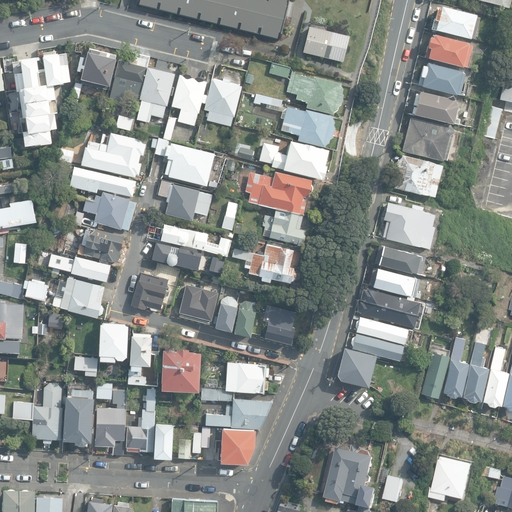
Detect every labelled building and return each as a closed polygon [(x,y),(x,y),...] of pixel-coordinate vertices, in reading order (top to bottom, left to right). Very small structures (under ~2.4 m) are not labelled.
[(136,0),(136,3),(279,38),(288,0),(136,0)] [(479,14),(436,5),(431,28),(473,38),(479,14)] [(315,27),(309,26),(303,52),(342,62),(349,36),(326,30),(325,27),(318,25),(315,27)] [(511,32),(495,100),(511,102),(511,32)] [(469,42),(430,33),(425,57),(464,65),(469,42)] [(222,54),(219,65),(245,71),(251,49),(236,46),(233,57),(222,54)] [(40,58),(13,62),(25,131),(21,131),(24,147),(52,142),(48,114),(50,113),(45,85),(70,81),(67,64),(58,65),(56,51),(39,54),(40,58)] [(114,59),(86,53),(80,80),(108,85),(114,59)] [(146,67),(118,60),(108,100),(136,107),(146,67)] [(463,72),(425,62),(418,85),(457,95),(463,72)] [(286,78),(289,67),(271,63),(268,73),(286,78)] [(175,74),(149,67),(136,119),(150,123),(152,115),(164,118),(175,74)] [(341,83),(291,72),(286,92),(297,94),(296,99),(308,102),(307,108),(333,114),(334,111),(337,110),(338,107),(341,105),(343,94),(342,92),(343,88),(340,86),(341,83)] [(206,82),(178,74),(170,106),(179,108),(177,117),(196,122),(206,82)] [(240,86),(212,79),(203,110),(213,113),(211,121),(230,126),(240,86)] [(446,97),(418,90),(413,113),(451,124),(456,106),(450,95),(446,97)] [(280,107),(282,100),(255,94),(253,103),(260,104),(260,102),(280,107)] [(500,109),(485,105),(478,135),(493,140),(500,109)] [(332,116),(287,106),(280,130),(299,135),(298,141),(324,147),(325,145),(328,143),(329,140),(332,138),(335,127),(333,125),(334,122),(332,119),(332,116)] [(444,126),(409,117),(402,151),(443,161),(449,134),(454,131),(448,123),(444,126)] [(99,141),(86,140),(80,164),(138,177),(147,139),(110,133),(109,136),(101,135),(99,141)] [(321,180),(329,149),(289,139),(286,154),(278,152),(279,147),(263,143),(258,163),(321,180)] [(216,153),(170,141),(166,158),(168,159),(165,173),(169,174),(168,178),(207,188),(216,153)] [(252,158),(254,149),(241,146),(238,155),(252,158)] [(440,163),(401,154),(393,187),(432,197),(440,163)] [(132,196),(136,179),(72,164),(67,186),(95,192),(97,187),(132,196)] [(310,183),(311,180),(275,171),(274,177),(250,171),(245,191),(251,192),(249,200),(299,212),(303,196),(308,197),(309,193),(312,192),(313,188),(310,183)] [(213,194),(161,180),(156,195),(168,198),(164,214),(190,221),(193,211),(207,214),(213,194)] [(0,193),(12,192),(11,184),(0,185),(0,193)] [(121,229),(130,200),(103,192),(102,197),(94,195),(93,200),(87,198),(83,211),(94,214),(92,220),(121,229)] [(0,228),(34,222),(30,199),(9,203),(10,206),(0,207),(0,228)] [(237,203),(226,201),(220,228),(231,230),(237,203)] [(434,214),(387,202),(383,220),(390,222),(386,237),(426,246),(434,214)] [(300,230),(302,216),(277,210),(275,217),(266,215),(261,237),(301,245),(301,244),(305,241),(306,235),(303,233),(304,230),(300,230)] [(232,238),(221,236),(218,248),(205,245),(208,233),(162,222),(158,239),(228,256),(232,238)] [(125,236),(87,227),(83,243),(65,239),(63,249),(119,263),(125,236)] [(203,253),(153,240),(149,258),(199,271),(203,253)] [(28,243),(14,242),(13,262),(26,263),(28,243)] [(290,266),(294,250),(267,244),(264,254),(254,252),(249,274),(291,282),(291,281),(295,279),(296,272),(293,270),(294,267),(290,266)] [(426,257),(381,246),(376,265),(421,276),(426,257)] [(112,265),(54,251),(52,259),(66,262),(64,271),(108,281),(112,265)] [(213,256),(209,271),(219,273),(222,258),(213,256)] [(422,280),(376,268),(371,287),(417,299),(422,280)] [(169,279),(137,273),(131,304),(162,311),(169,279)] [(105,286),(68,277),(63,298),(55,296),(53,306),(98,316),(105,286)] [(23,286),(0,280),(0,293),(21,298),(23,286)] [(48,285),(28,280),(24,295),(44,301),(48,285)] [(218,293),(185,285),(178,313),(211,321),(218,293)] [(423,302),(363,287),(356,313),(416,328),(423,302)] [(221,298),(214,327),(231,331),(238,303),(234,297),(227,295),(221,298)] [(240,304),(232,332),(249,337),(257,308),(252,302),(246,300),(240,304)] [(22,304),(0,302),(0,351),(20,353),(22,304)] [(300,312),(267,304),(263,320),(268,322),(264,337),(291,344),(300,312)] [(356,331),(403,343),(407,328),(360,316),(359,319),(356,321),(354,327),(356,329),(356,331)] [(125,355),(128,326),(125,324),(102,323),(99,324),(98,355),(114,356),(116,359),(121,360),(125,355)] [(352,346),(352,348),(398,360),(402,345),(355,333),(354,336),(352,337),(350,342),(352,346)] [(150,337),(133,336),(131,370),(141,371),(141,366),(148,366),(150,337)] [(460,396),(468,363),(465,362),(466,361),(463,360),(463,361),(460,361),(465,339),(455,337),(450,359),(449,358),(442,392),(446,393),(448,396),(453,397),(456,395),(460,396)] [(479,400),(487,367),(483,366),(485,357),(482,357),(485,344),(475,341),(470,363),(469,363),(461,396),(465,397),(467,401),(473,402),(476,400),(479,400)] [(499,405),(507,372),(499,370),(504,348),(495,346),(490,368),(489,368),(481,401),(485,402),(488,405),(493,406),(495,404),(499,405)] [(367,387),(375,355),(343,347),(336,374),(340,380),(367,387)] [(176,352),(162,352),(159,389),(198,391),(200,353),(187,353),(187,349),(177,348),(176,352)] [(437,398),(448,356),(432,352),(420,393),(424,394),(425,396),(431,398),(433,397),(437,398)] [(96,356),(75,355),(74,371),(85,371),(85,375),(95,376),(96,356)] [(272,364),(227,360),(226,389),(270,390),(272,364)] [(511,362),(510,372),(509,372),(501,405),(504,406),(507,410),(511,410),(511,362)] [(128,372),(127,382),(147,384),(148,374),(128,372)] [(41,404),(34,405),(32,434),(59,437),(61,406),(58,406),(59,387),(55,382),(47,381),(42,386),(41,404)] [(110,399),(111,383),(96,382),(95,398),(110,399)] [(70,395),(65,394),(61,438),(74,439),(75,442),(85,443),(88,441),(90,441),(93,389),(71,388),(70,395)] [(262,426),(272,400),(233,398),(233,391),(202,388),(202,399),(226,401),(225,415),(206,414),(206,423),(262,426)] [(112,408),(95,407),(92,447),(114,448),(115,438),(123,439),(126,390),(114,389),(112,408)] [(152,451),(155,390),(147,390),(146,409),(143,408),(142,417),(138,417),(138,426),(127,425),(126,449),(152,451)] [(30,419),(31,402),(14,401),(13,418),(30,419)] [(173,425),(155,424),(153,458),(171,459),(173,425)] [(263,430),(223,426),(219,459),(250,463),(263,430)] [(193,438),(179,437),(178,457),(192,457),(193,438)] [(366,486),(373,457),(371,452),(362,450),(359,452),(353,451),(350,447),(340,445),(335,449),(324,497),(371,508),(376,488),(366,486)] [(472,462),(439,454),(429,498),(443,501),(444,493),(463,498),(472,462)] [(511,508),(511,477),(504,475),(495,504),(511,508)] [(404,480),(390,477),(384,499),(398,503),(404,480)] [(29,511),(30,491),(1,489),(0,511),(29,511)] [(109,511),(111,501),(87,497),(84,511),(109,511)] [(59,511),(60,498),(35,498),(34,511),(59,511)] [(218,511),(219,500),(173,499),(172,511),(218,511)] [(298,511),(301,505),(283,500),(279,511),(284,511),(298,511)] [(131,511),(133,503),(111,501),(109,511),(131,511)]
